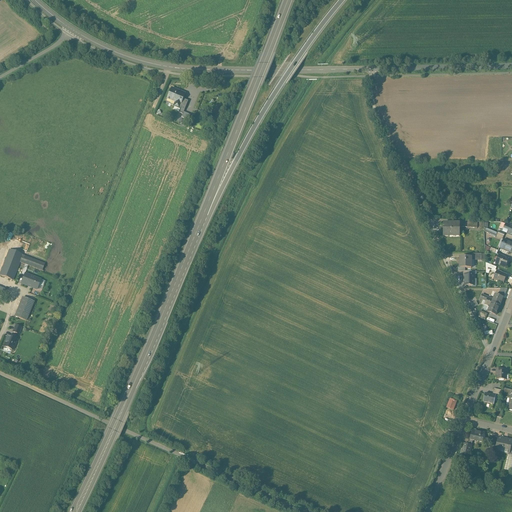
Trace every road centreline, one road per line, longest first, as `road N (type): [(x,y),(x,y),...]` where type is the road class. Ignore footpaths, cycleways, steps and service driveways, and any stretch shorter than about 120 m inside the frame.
road 1 (residential): [(76,34),(132,59),(199,70),(511,66)]
road 2 (track): [(186,457),(186,448),(149,420),(221,242),(307,76)]
road 3 (unclassified): [(0,372),(305,511)]
road 4 (trunk): [(194,240),(75,511)]
road 5 (trunk): [(194,240),(281,83),(343,0)]
road 6 (trunk): [(288,0),(194,240)]
road 7 (residential): [(411,420),(381,487),(372,490),(324,466),(355,394)]
road 8 (track): [(426,216),(377,116),(372,69)]
road 9 (residential): [(485,346),(426,216)]
road 10 (residential): [(458,334),(434,373),(390,351),(406,310)]
road 11 (residential): [(359,290),(323,375),(355,394)]
